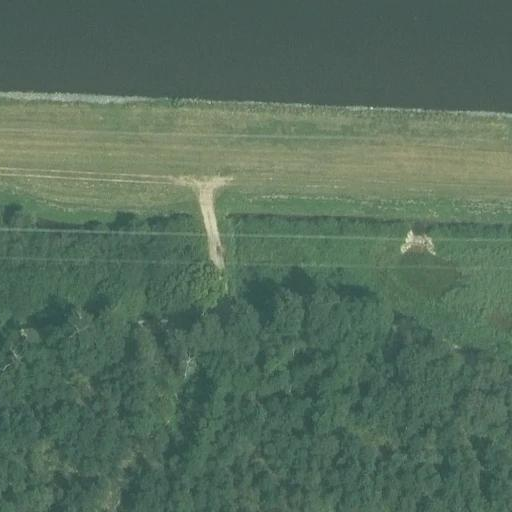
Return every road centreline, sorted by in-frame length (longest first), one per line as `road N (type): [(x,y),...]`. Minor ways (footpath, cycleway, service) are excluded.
road 1 (track): [(164,183),(511,197)]
road 2 (track): [(511,386),(376,319),(329,312),(228,318)]
road 3 (track): [(228,318),(0,337)]
road 4 (track): [(0,173),(164,183)]
road 5 (track): [(228,318),(203,219),(164,183)]
